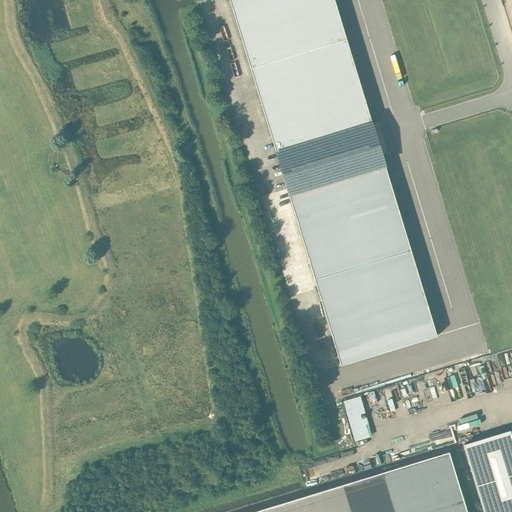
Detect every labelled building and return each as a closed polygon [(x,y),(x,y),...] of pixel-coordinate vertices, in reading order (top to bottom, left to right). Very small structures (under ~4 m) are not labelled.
[(323,141),(373,126),(334,0),(229,0),(277,155),(278,154),(323,141)] [(331,138),(277,155),(341,366),(437,337),(385,164),(343,177),(339,162),(344,160),(341,152),(336,154),(331,138)] [(367,442),(366,437),(372,436),(360,395),(343,400),(355,445),(367,442)] [(483,511),(511,511),(511,436),(510,430),(463,444),(483,511)] [(467,511),(449,452),(252,511),(467,511)]
